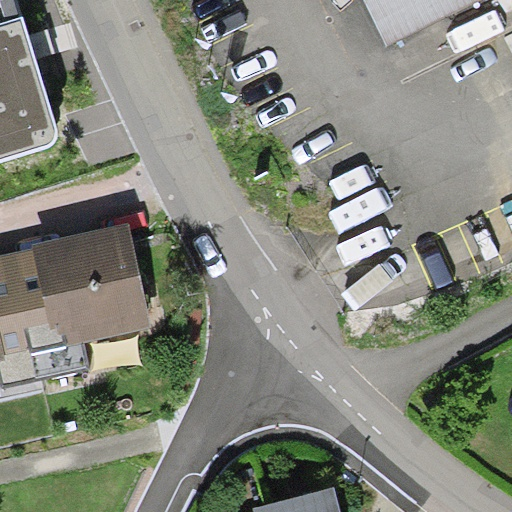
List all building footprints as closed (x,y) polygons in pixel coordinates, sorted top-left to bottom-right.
[(0,0),(0,166),(63,147),(18,0),(0,0)] [(483,0),(342,0),(370,55),(483,0)] [(118,234),(25,252),(29,276),(44,354),(137,337),(118,234)] [(0,362),(44,354),(29,276),(0,281),(0,362)] [(329,511),(326,497),(265,511),(329,511)]
